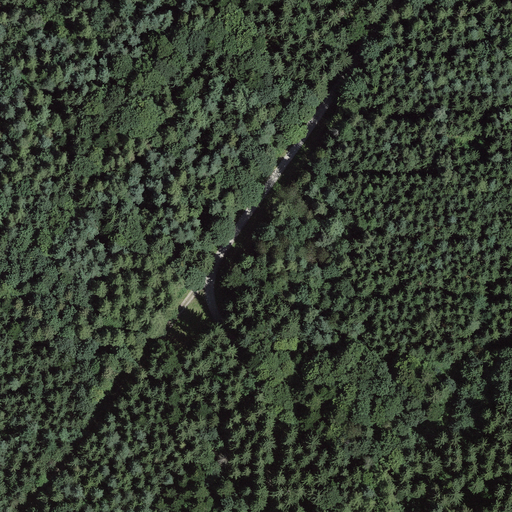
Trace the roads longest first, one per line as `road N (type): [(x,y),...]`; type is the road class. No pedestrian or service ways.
road 1 (track): [(392,0),(200,278),(274,404),(268,511)]
road 2 (track): [(25,511),(200,278)]
